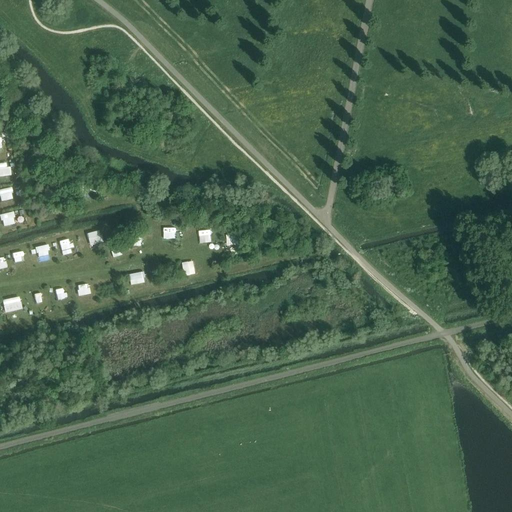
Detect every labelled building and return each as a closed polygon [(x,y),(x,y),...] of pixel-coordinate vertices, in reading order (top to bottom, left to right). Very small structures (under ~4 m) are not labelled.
[(0,163),(0,176),(10,175),(9,163),(0,163)] [(2,201),(14,198),(11,188),(0,190),(2,201)] [(16,211),(3,213),(4,223),(18,221),(16,211)] [(162,241),(173,239),(171,228),(160,230),(162,241)] [(88,233),(91,245),(104,242),(100,230),(88,233)] [(150,247),(149,236),(137,238),(139,249),(150,247)] [(63,255),(73,253),(71,239),(60,241),(63,255)] [(14,252),(15,263),(25,263),(25,252),(14,252)] [(186,275),(197,273),(194,260),(183,263),(186,275)] [(131,274),(132,284),(147,283),(145,272),(131,274)] [(78,285),(79,295),(91,294),(90,284),(78,285)] [(56,289),(58,299),(67,297),(66,288),(56,289)] [(4,299),(5,312),(23,310),(21,297),(4,299)]
